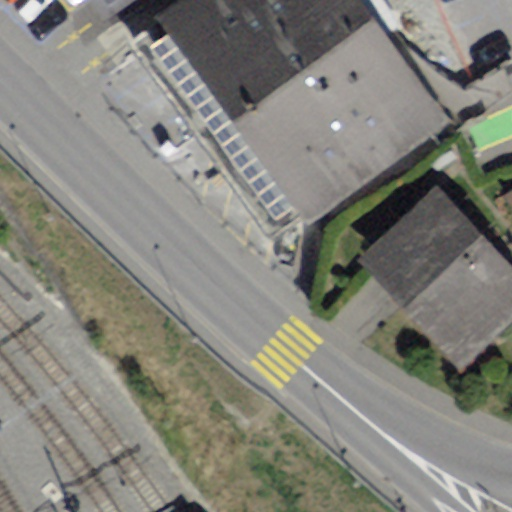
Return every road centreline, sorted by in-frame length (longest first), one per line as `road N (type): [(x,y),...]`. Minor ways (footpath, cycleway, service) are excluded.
road 1 (secondary): [(0,74),(348,403)]
road 2 (secondary): [(511,466),(439,453),(348,403)]
road 3 (secondary): [(348,403),(452,511)]
